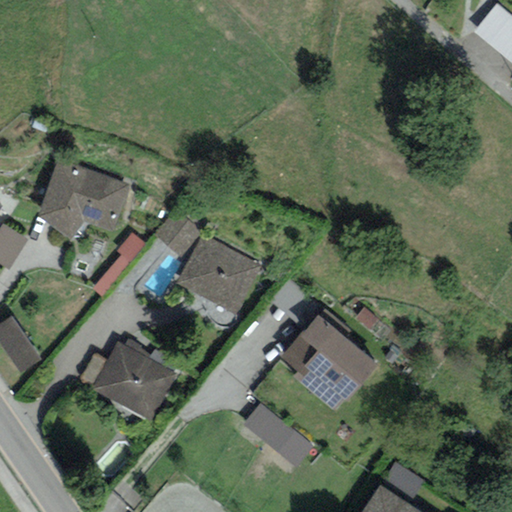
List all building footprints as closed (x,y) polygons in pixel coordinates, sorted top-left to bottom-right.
[(511,63),(511,16),(496,4),(473,32),(511,63)] [(56,164),(37,217),(70,240),(83,221),(113,231),(129,185),(58,160),(56,164)] [(154,235),(182,257),(202,232),(174,209),(154,235)] [(0,264),(9,270),(27,240),(1,224),(0,226),(0,264)] [(145,244),(131,233),(116,252),(121,256),(92,290),(102,298),(145,244)] [(202,234),(176,283),(236,316),(262,267),(202,234)] [(287,280),(269,302),(295,325),(313,303),(287,280)] [(297,371),(293,376),(335,412),(377,364),(345,337),(349,332),(324,310),(304,333),(302,332),(280,357),(297,371)] [(0,323),(0,344),(19,373),(40,359),(11,316),(0,323)] [(117,343),(90,387),(150,421),(176,374),(117,343)] [(313,446),(260,404),(243,425),(296,467),(313,446)] [(395,464),(381,487),(409,505),(424,482),(395,464)] [(379,486),(362,511),(420,511),(409,505),(381,487),(379,486)]
